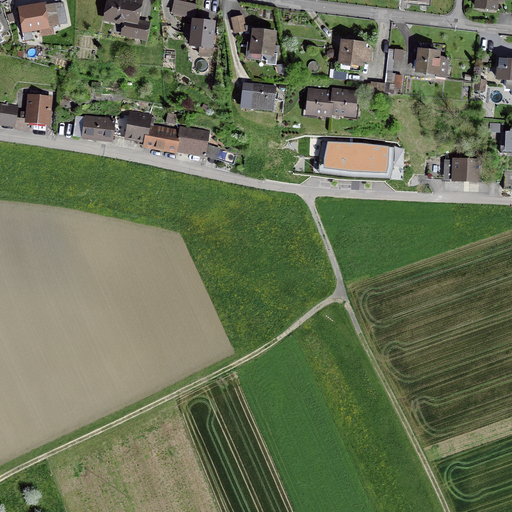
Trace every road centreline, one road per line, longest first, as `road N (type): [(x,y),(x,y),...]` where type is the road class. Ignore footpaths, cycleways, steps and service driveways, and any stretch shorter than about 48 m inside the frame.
road 1 (residential): [(511,200),(306,192),(0,136)]
road 2 (track): [(0,478),(253,355),(342,290)]
road 3 (track): [(342,290),(447,511)]
road 4 (residential): [(271,0),(457,24)]
